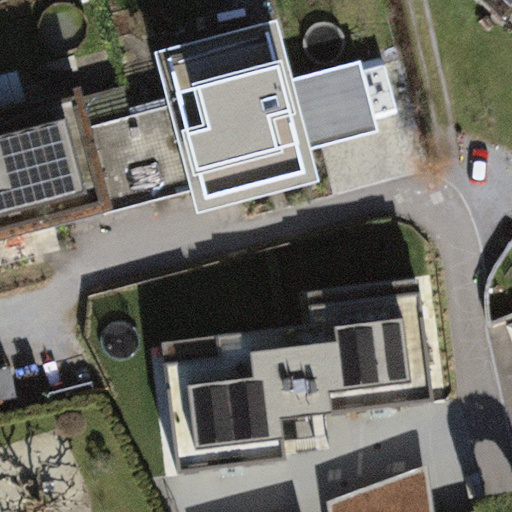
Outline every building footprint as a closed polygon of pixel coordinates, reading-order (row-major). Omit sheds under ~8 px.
[(278,4),(153,34),(189,181),(314,151),(278,4)] [(0,215),(116,188),(87,70),(0,90),(0,215)] [(337,421),(435,411),(423,290),(311,302),(315,340),(161,355),(173,474),(279,463),(276,439),(338,433),(337,421)] [(55,347),(3,365),(13,391),(64,373),(55,347)] [(329,511),(440,511),(426,471),(327,505),(329,511)]
